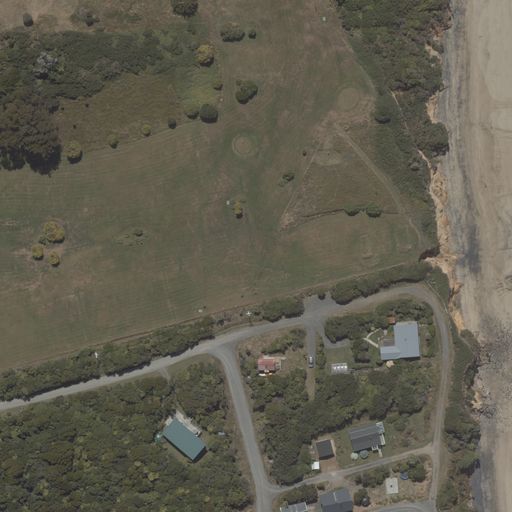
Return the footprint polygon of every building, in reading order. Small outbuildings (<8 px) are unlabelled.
[(420,356),(418,323),(393,325),(394,345),(380,346),(381,360),(397,359),(399,358),(420,356)] [(259,359),(258,359),(258,370),(265,370),(265,372),(269,372),(269,370),(275,370),(275,359),(263,359),(263,356),(259,356),(259,359)] [(347,363),(332,364),(332,375),(348,374),(347,363)] [(207,444),(175,418),(162,433),(193,460),(207,444)] [(376,422),(348,429),(354,451),(372,447),(372,451),(378,449),(377,446),(382,444),(379,433),(385,432),(382,422),(376,423),(376,422)] [(330,439),(315,443),(319,457),(334,454),(330,439)] [(342,511),(353,509),(348,488),(335,491),(319,495),(320,502),(322,511),(342,511)] [(307,511),(306,505),(305,502),(280,507),(281,511),(307,511)] [(322,511),(320,502),(306,505),(307,511),(322,511)]
